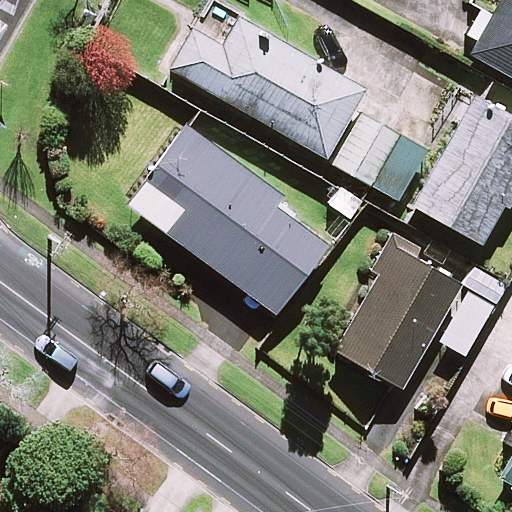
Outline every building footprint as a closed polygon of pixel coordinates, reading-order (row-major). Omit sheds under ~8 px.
[(354,86),(204,0),(199,0),(162,66),(315,154),(354,86)] [(511,0),(491,0),(463,52),(511,78),(511,0)] [(511,165),(511,125),(462,97),(403,203),(470,240),(511,165)] [(418,148),(353,112),(326,162),(391,198),(418,148)] [(266,192),(174,124),(118,200),(266,309),(317,239),(262,199),(266,192)] [(412,246),(387,233),(325,348),(394,385),(450,280),(406,256),(412,246)] [(485,305),(460,289),(429,336),(454,352),(485,305)] [(511,444),(494,476),(511,486),(511,444)]
